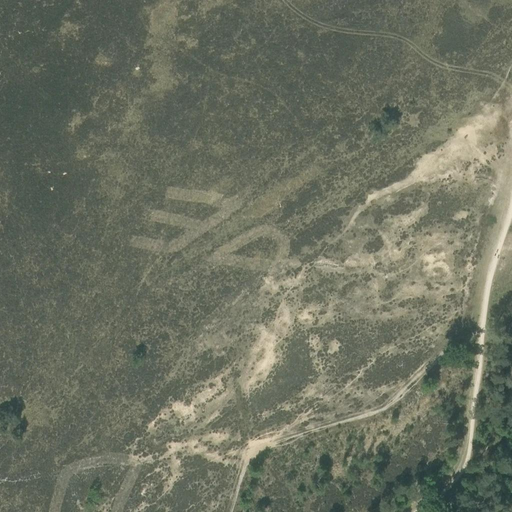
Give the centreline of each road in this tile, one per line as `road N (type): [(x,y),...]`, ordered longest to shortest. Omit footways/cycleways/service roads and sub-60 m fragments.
road 1 (track): [(511,181),(482,276),(468,379)]
road 2 (track): [(468,379),(453,467),(397,511)]
